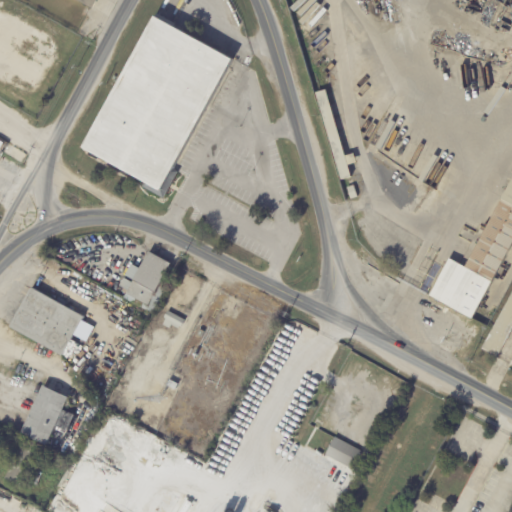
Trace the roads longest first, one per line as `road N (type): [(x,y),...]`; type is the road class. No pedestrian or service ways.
road 1 (residential): [(511,414),(134,214),(91,209),(38,227)]
road 2 (residential): [(255,0),(335,275),(331,315)]
road 3 (residential): [(138,0),(38,176)]
